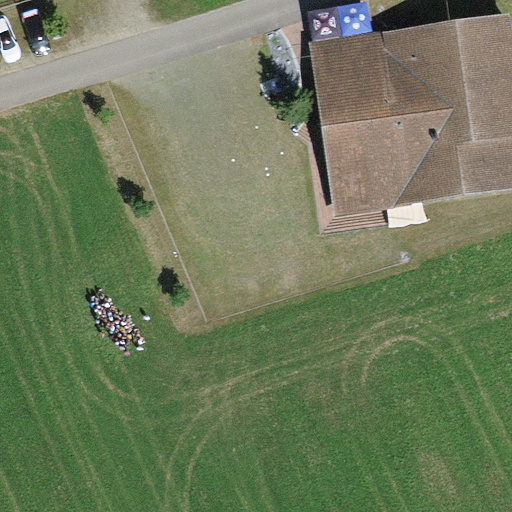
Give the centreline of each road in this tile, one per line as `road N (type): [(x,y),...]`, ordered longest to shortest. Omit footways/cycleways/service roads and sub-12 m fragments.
road 1 (track): [(148,47),(305,0)]
road 2 (track): [(0,94),(148,47)]
